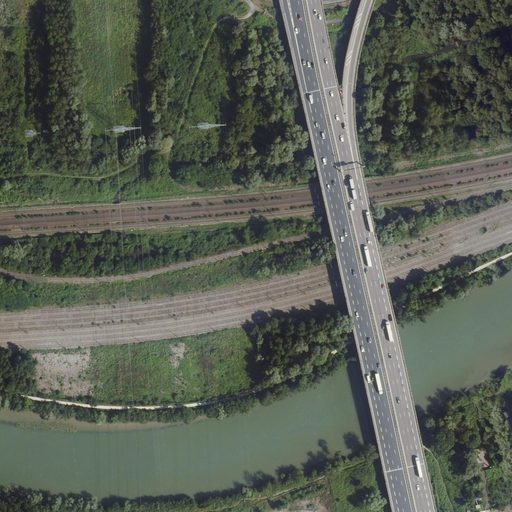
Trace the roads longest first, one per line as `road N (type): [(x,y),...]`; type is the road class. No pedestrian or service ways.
road 1 (motorway): [(314,109),(402,511)]
road 2 (motorway): [(423,511),(352,190)]
road 3 (track): [(0,184),(61,175),(103,183),(144,168),(179,148),(191,91)]
road 4 (motorway): [(352,190),(309,0)]
road 5 (motorway): [(352,190),(347,85),(366,0)]
